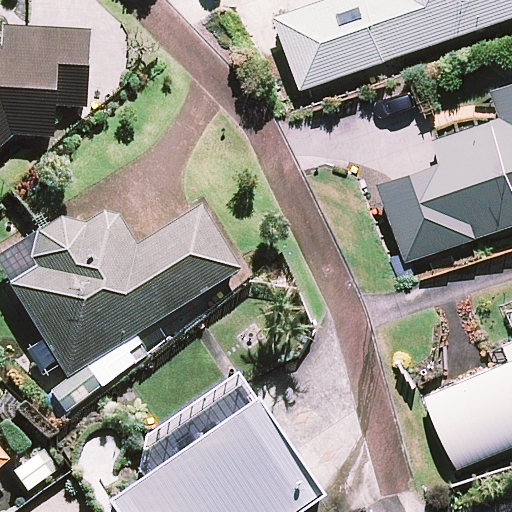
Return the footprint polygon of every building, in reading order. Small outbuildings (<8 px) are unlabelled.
[(511,8),(511,0),(308,0),(277,11),(303,83),(511,8)] [(13,26),(0,29),(0,144),(12,134),(52,134),(54,104),(84,106),(88,30),(13,26)] [(511,79),(496,85),(505,110),(441,133),(448,153),(382,177),(410,254),(511,216),(511,79)] [(239,267),(201,205),(139,244),(114,204),(80,226),(71,212),(0,255),(0,263),(69,374),(239,267)] [(511,350),(427,391),(460,463),(511,438),(511,350)] [(295,511),(325,492),(259,396),(111,497),(121,511),(295,511)] [(0,465),(10,457),(0,445),(0,465)]
